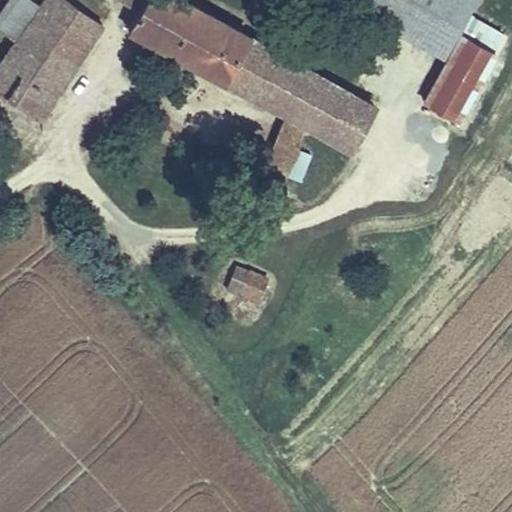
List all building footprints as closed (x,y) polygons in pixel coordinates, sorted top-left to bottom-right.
[(0,89),(38,115),(100,21),(70,0),(43,0),(41,3),(35,0),(9,0),(0,15),(0,28),(16,40),(0,65),(0,89)] [(326,78),(186,0),(120,0),(119,2),(135,11),(129,24),(283,111),(263,166),(262,199),(284,199),(286,176),(306,124),(326,78)] [(369,0),(365,8),(446,51),(474,0),(369,0)] [(426,99),(461,116),(495,53),(461,35),(426,99)] [(326,78),(306,124),(351,147),(373,105),(326,78)] [(260,300),(268,278),(236,264),(227,287),(260,300)]
